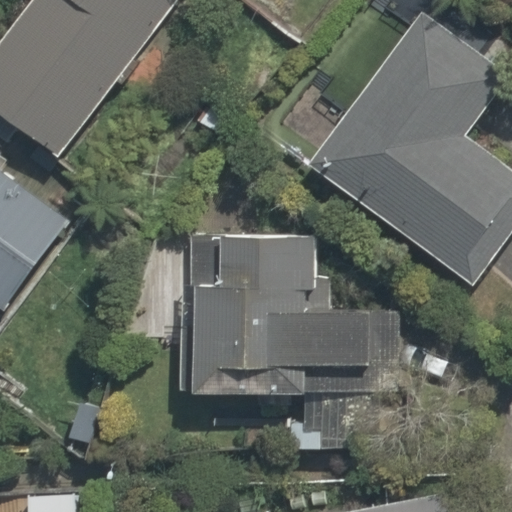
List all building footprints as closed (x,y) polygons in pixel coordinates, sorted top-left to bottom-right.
[(10,0),(0,12),(0,108),(46,147),(169,0),(10,0)] [(511,164),(456,121),(496,71),(414,6),(298,153),(457,278),(511,208),(511,164)] [(0,305),(61,231),(0,180),(0,305)] [(311,290),(313,225),(189,221),(185,384),(361,389),(364,291),(311,290)] [(440,511),(434,479),(282,511),(440,511)]
